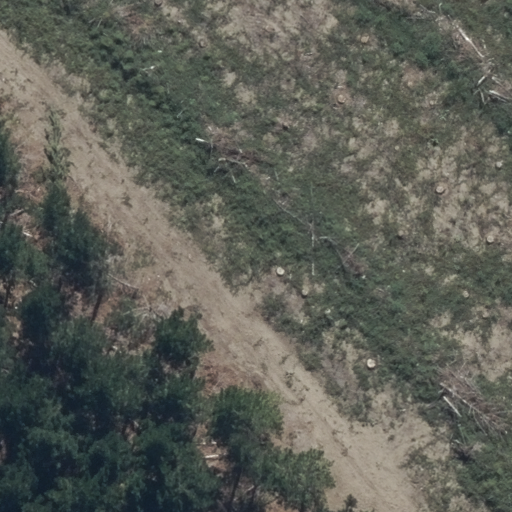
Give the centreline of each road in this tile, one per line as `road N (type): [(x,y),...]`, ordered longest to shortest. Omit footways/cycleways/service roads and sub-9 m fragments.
road 1 (track): [(0,135),(362,511)]
road 2 (unknown): [(307,511),(481,340),(511,260)]
